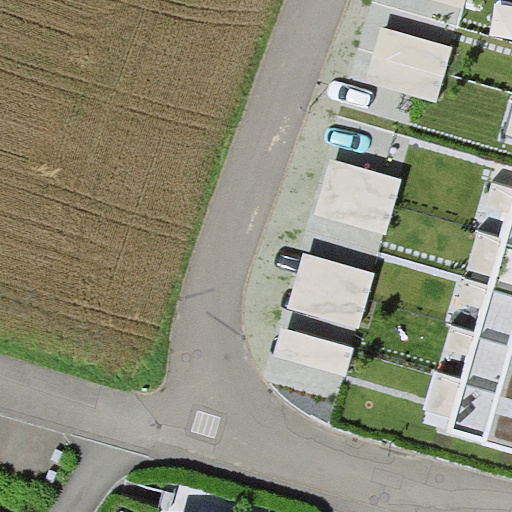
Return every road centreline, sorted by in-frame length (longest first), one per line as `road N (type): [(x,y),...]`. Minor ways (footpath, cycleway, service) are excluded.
road 1 (residential): [(312,0),(207,286),(206,436)]
road 2 (residential): [(206,436),(371,484)]
road 3 (residential): [(0,374),(136,415)]
